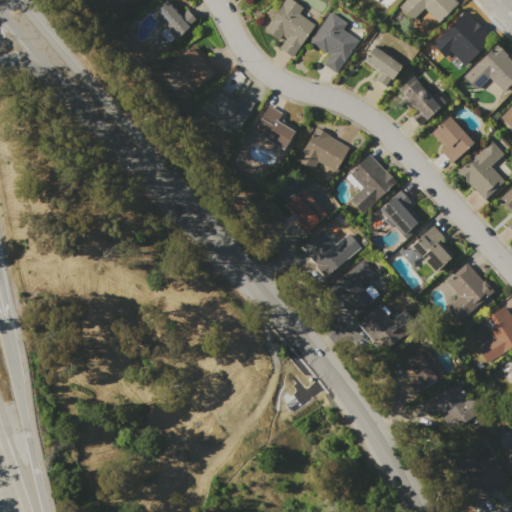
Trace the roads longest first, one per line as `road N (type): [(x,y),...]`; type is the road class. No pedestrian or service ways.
road 1 (secondary): [(0,0),(343,393),(413,511)]
road 2 (residential): [(511,274),(370,117),(257,66),(215,0)]
road 3 (motorway): [(46,511),(4,320)]
